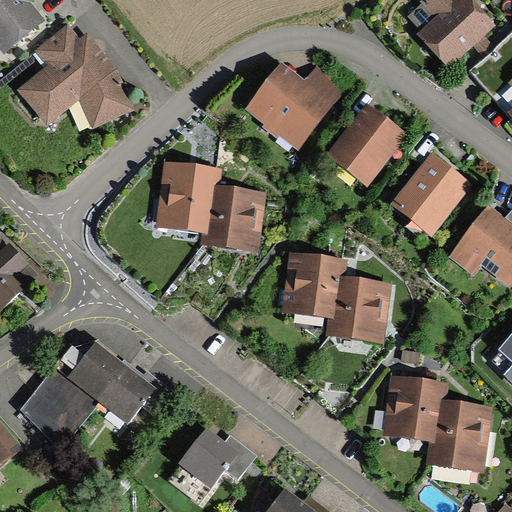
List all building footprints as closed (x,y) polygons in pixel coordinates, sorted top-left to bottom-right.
[(0,0),(0,53),(3,57),(45,23),(31,6),(38,0),(0,0)] [(418,37),(450,70),(474,47),(481,55),(492,45),(486,38),(496,29),(469,0),(425,0),(421,4),(422,5),(407,19),(421,34),(418,37)] [(48,125),(80,101),(93,130),(134,110),(117,72),(89,36),(77,46),(65,31),(38,52),(50,68),(21,90),(48,125)] [(248,114),(300,150),(344,89),(316,69),(304,86),(280,68),(248,114)] [(365,107),(327,160),(371,191),(408,138),(365,107)] [(470,188),(430,157),(390,208),(430,239),(470,188)] [(224,173),(164,165),(155,230),(203,236),(209,237),(216,188),(221,189),(224,173)] [(221,189),(216,188),(209,237),(203,236),(202,248),(258,256),(267,195),(221,189)] [(511,287),(511,285),(511,216),(507,223),(489,209),(452,258),(474,275),(482,265),(511,287)] [(0,311),(1,313),(36,280),(0,240),(0,311)] [(348,263),(291,255),(284,317),(328,322),(334,323),(340,280),(346,281),(348,263)] [(346,281),(340,280),(334,323),(328,322),(326,338),(384,345),(392,287),(346,281)] [(511,339),(490,365),(511,384),(511,339)] [(55,369),(23,412),(62,458),(101,408),(130,430),(141,416),(152,423),(175,393),(147,370),(140,379),(96,345),(68,379),(55,369)] [(449,387),(393,380),(384,438),(430,446),(435,447),(441,401),(447,402),(449,387)] [(447,402),(441,401),(435,447),(430,446),(427,467),(484,475),(493,408),(447,402)] [(0,470),(22,452),(0,424),(0,470)] [(206,433),(172,480),(202,501),(210,490),(213,492),(226,475),(237,483),(256,458),(230,439),(225,446),(206,433)] [(325,511),(306,498),(301,505),(285,493),(271,511),(325,511)]
